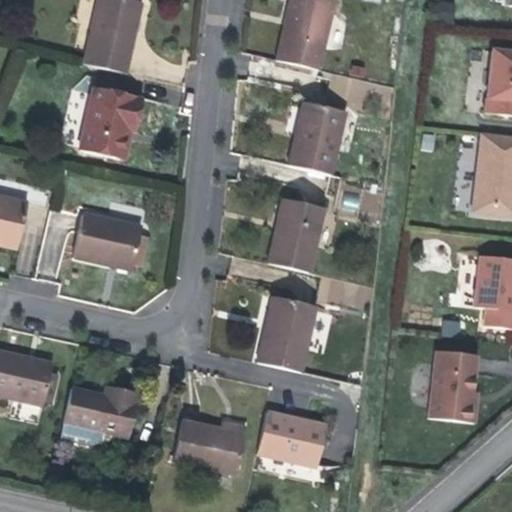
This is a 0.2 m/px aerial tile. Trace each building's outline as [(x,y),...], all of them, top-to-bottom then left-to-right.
[(131,49),(142,3),(127,0),(98,0),(83,65),(125,74),(131,49)] [(289,0),(286,16),(276,61),(318,71),(334,0),(289,0)] [(487,99),(511,101),(511,53),(492,51),(487,99)] [(134,130),(141,99),(91,88),(78,151),(117,160),(124,132),(128,133),(133,134),(134,130)] [(511,101),(487,99),(485,113),(511,116),(511,101)] [(331,176),(346,113),(306,104),(300,127),(298,135),(294,134),(287,166),(331,176)] [(117,160),(122,161),(128,133),(124,132),(117,160)] [(511,136),(481,133),(472,211),(511,216),(511,136)] [(49,192),(30,187),(26,204),(45,208),(49,192)] [(0,240),(17,244),(26,204),(0,197),(0,240)] [(279,221),(269,264),(309,274),(324,211),(284,201),(279,221)] [(106,220),(82,214),(72,258),(117,268),(131,271),(132,266),(139,236),(140,231),(136,231),(133,226),(125,224),(120,227),(105,224),(106,220)] [(148,237),(139,236),(132,266),(141,268),(148,237)] [(63,256),(63,237),(47,237),(47,256),(63,256)] [(0,245),(16,249),(17,244),(0,240),(0,245)] [(473,307),(485,309),(511,311),(511,260),(479,256),(473,307)] [(320,279),(317,301),(362,306),(365,284),(320,279)] [(316,308),(276,299),(271,323),(269,329),(265,328),(257,364),(300,374),(316,308)] [(511,311),(485,309),(483,326),(511,329),(511,311)] [(442,337),(460,336),(458,320),(441,321),(442,337)] [(0,397),(43,407),(44,403),(50,374),(51,369),(25,363),(26,358),(0,351),(0,397)] [(435,351),(428,419),(473,424),(475,407),(471,406),(474,382),(477,356),(435,351)] [(51,369),(53,363),(32,359),(26,358),(25,363),(51,369)] [(58,375),(50,374),(44,403),(51,404),(58,375)] [(63,424),(101,433),(126,439),(137,394),(105,387),(103,396),(95,394),(71,388),(63,424)] [(316,468),(325,427),(300,421),(265,414),(256,455),(316,468)] [(234,425),(221,423),(220,429),(181,422),(173,464),(236,475),(245,427),(234,425)] [(98,443),(101,433),(63,424),(59,439),(88,446),(98,443)]
